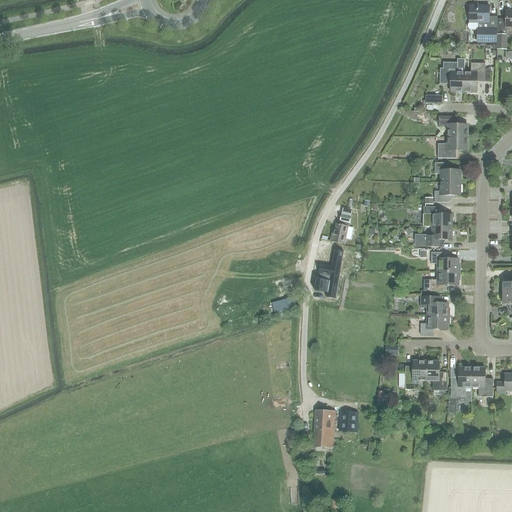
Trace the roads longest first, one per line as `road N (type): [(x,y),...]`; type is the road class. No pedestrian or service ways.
road 1 (residential): [(305,401),(304,313),(316,235),(392,111),(442,0)]
road 2 (residential): [(511,350),(479,350),(482,166),(511,135)]
